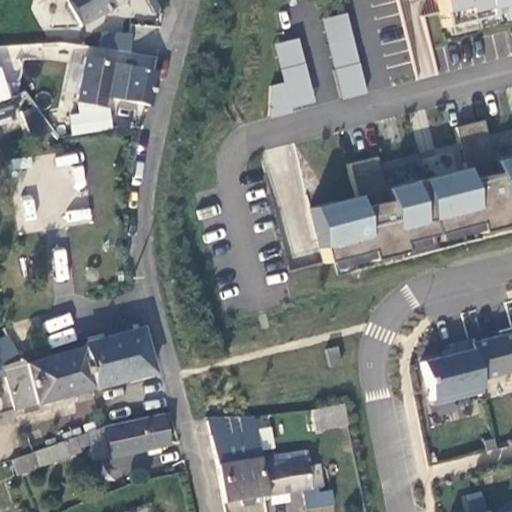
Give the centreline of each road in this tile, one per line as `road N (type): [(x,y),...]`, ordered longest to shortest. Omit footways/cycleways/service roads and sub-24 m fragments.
road 1 (residential): [(192,0),(142,178),(139,253),(206,511)]
road 2 (residential): [(511,269),(413,292),(380,332),(376,401),(396,488)]
road 3 (residential): [(511,72),(228,150)]
